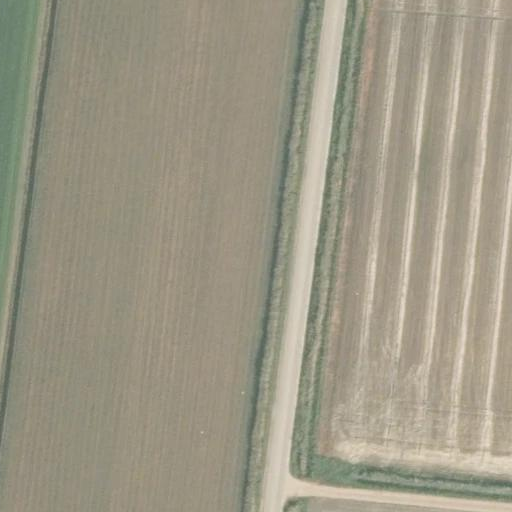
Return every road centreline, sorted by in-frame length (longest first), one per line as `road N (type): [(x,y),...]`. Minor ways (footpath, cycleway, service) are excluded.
road 1 (tertiary): [(271,511),(335,0)]
road 2 (unknown): [(275,479),(511,502)]
